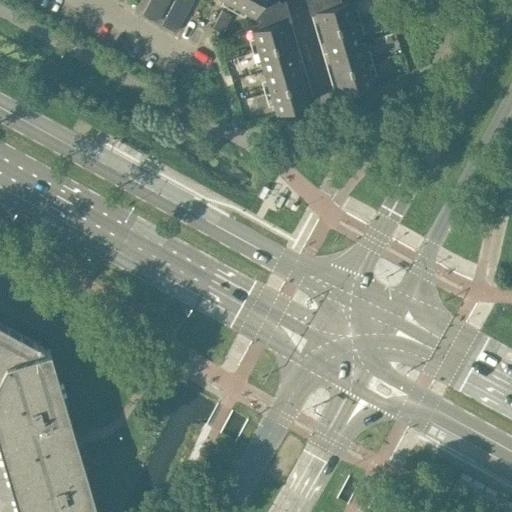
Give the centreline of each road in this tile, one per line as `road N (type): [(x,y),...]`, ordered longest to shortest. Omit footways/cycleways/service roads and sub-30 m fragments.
road 1 (secondary): [(340,300),(0,115)]
road 2 (secondary): [(0,172),(317,347)]
road 3 (tertiary): [(507,0),(340,300)]
road 4 (tertiary): [(388,324),(511,95)]
road 5 (tertiary): [(317,347),(224,511)]
road 6 (secondary): [(362,372),(511,453)]
road 7 (tertiary): [(283,511),(362,372)]
road 8 (secondary): [(511,386),(388,324)]
